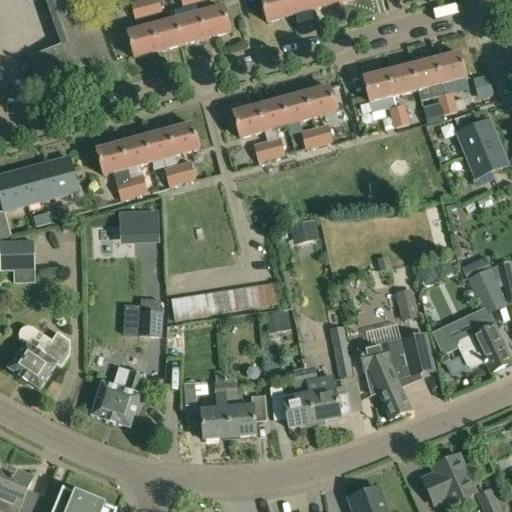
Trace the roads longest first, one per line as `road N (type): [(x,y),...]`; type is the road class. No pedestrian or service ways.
road 1 (residential): [(0,140),(483,4)]
road 2 (residential): [(162,479),(264,481),(329,468),(511,391)]
road 3 (residential): [(0,411),(106,464),(162,479)]
